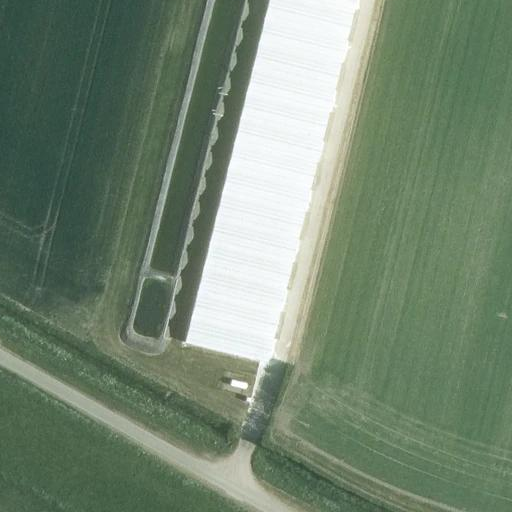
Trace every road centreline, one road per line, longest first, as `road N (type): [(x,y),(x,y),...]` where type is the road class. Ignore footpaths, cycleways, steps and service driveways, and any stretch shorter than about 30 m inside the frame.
road 1 (track): [(227,484),(280,355),(366,0)]
road 2 (unclassified): [(277,511),(0,356)]
